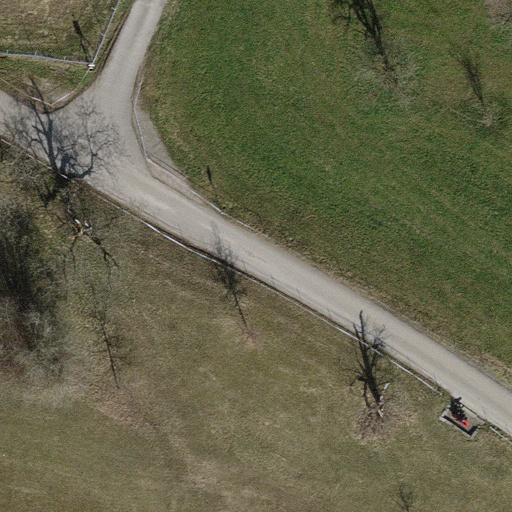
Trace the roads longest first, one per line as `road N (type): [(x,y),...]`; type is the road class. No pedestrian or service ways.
road 1 (residential): [(86,159),(407,345),(511,420)]
road 2 (track): [(86,159),(151,0)]
